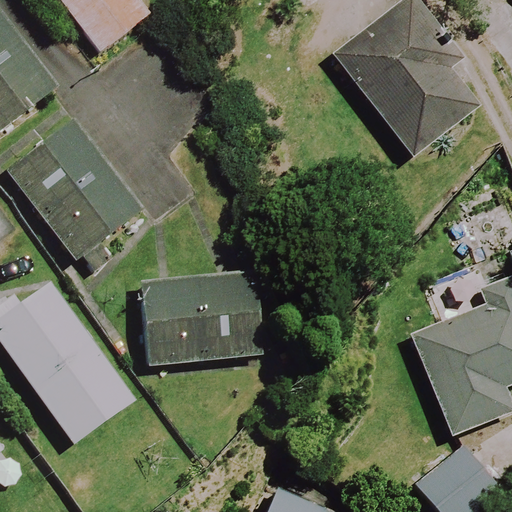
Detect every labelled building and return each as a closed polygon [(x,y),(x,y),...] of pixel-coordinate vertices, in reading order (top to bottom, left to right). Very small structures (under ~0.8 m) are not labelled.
[(145,22),(128,0),(49,0),(94,60),(145,22)] [(461,73),(407,0),(326,59),(405,168),(476,116),(450,80),(461,73)] [(0,134),(50,98),(0,30),(0,134)] [(136,220),(70,133),(5,182),(70,269),(136,220)] [(256,365),(248,282),(134,293),(142,376),(256,365)] [(467,298),(475,319),(407,344),(444,443),(507,420),(497,395),(511,389),(511,320),(507,307),(499,286),(467,298)] [(0,310),(0,356),(68,453),(129,409),(44,289),(14,311),(10,304),(0,310)] [(482,511),(493,504),(458,456),(410,491),(425,511),(482,511)] [(308,511),(273,495),(264,511),(308,511)]
